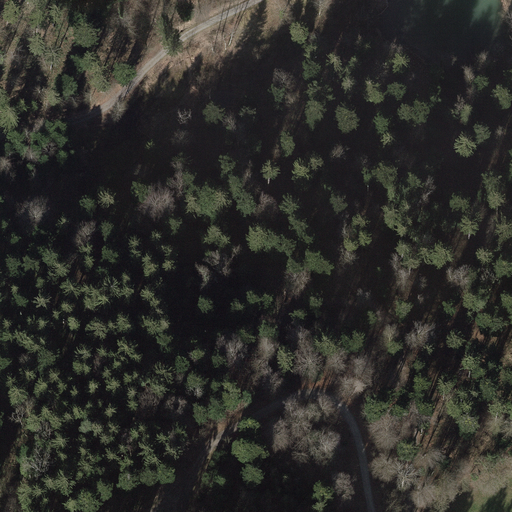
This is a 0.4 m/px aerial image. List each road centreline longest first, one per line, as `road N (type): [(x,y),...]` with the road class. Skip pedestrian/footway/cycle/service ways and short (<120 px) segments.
road 1 (track): [(371,511),(352,426),(324,394),(295,397),(231,432),(206,451),(182,498)]
road 2 (track): [(258,0),(174,43),(106,106),(0,134)]
road 3 (track): [(409,511),(413,429),(400,365),(388,320),(358,303)]
